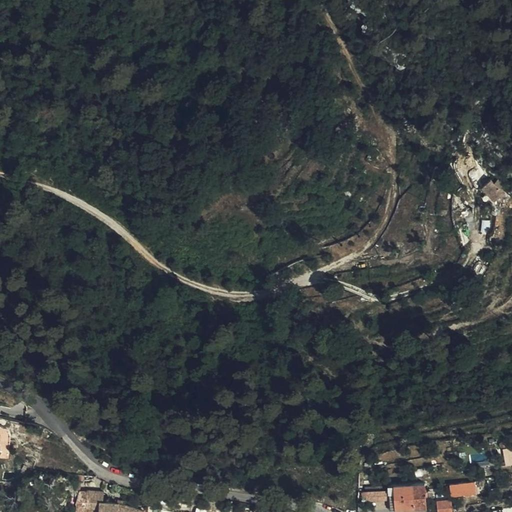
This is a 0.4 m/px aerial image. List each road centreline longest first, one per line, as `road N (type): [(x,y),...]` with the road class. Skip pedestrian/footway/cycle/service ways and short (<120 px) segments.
road 1 (track): [(301,0),(331,33),(360,86),(396,196),(393,228),(350,265),(275,289),(205,292),(148,260),(109,221),(41,184),(0,178)]
road 2 (unclassified): [(0,381),(26,394),(81,452),(119,476),(328,511)]
